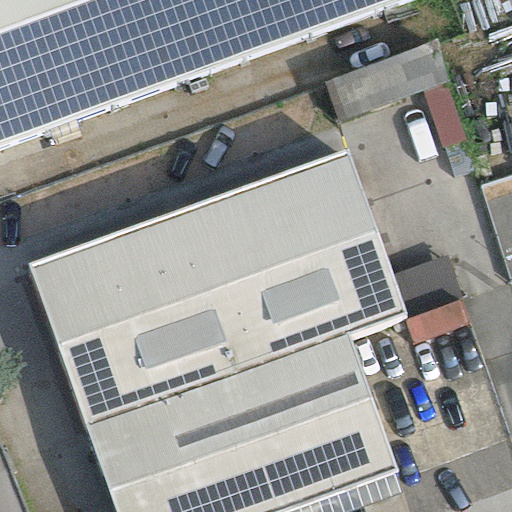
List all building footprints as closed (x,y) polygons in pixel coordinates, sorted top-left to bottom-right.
[(0,0),(0,144),(389,0),(0,0)] [(341,104),(438,83),(429,44),(332,65),(341,104)] [(23,267),(82,429),(344,334),(402,313),(343,151),(23,267)] [(446,250),(395,267),(417,331),(467,314),(446,250)] [(282,511),(394,471),(344,334),(82,429),(112,511),(282,511)]
